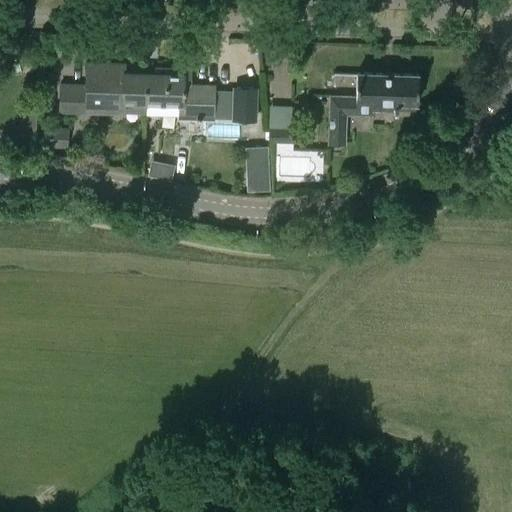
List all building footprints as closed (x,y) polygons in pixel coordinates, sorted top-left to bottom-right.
[(86,64),(85,85),(60,84),(59,110),(123,112),(123,102),(145,103),(146,74),(123,74),(124,65),(86,64)] [(146,74),(145,103),(179,104),(179,118),(213,119),(214,86),(189,86),(190,70),(155,68),(154,75),(146,74)] [(356,73),(355,97),(330,96),(329,143),(344,144),(345,113),(372,114),(372,109),(397,109),(397,102),(417,102),(418,74),(356,73)] [(294,129),(268,128),(268,142),(293,142),(294,129)] [(67,131),(43,130),(42,146),(66,147),(67,131)] [(34,132),(17,131),(16,141),(34,142),(34,132)] [(269,190),(268,146),(253,147),(255,190),(269,190)]
